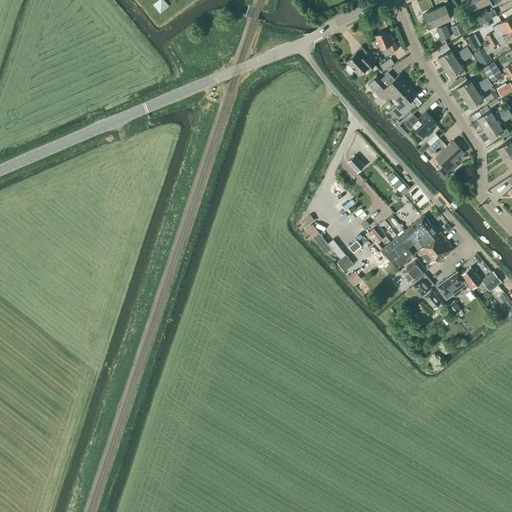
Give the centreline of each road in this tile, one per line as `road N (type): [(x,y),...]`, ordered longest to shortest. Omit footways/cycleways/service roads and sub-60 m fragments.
road 1 (tertiary): [(0,170),(298,44)]
road 2 (residential): [(298,44),(472,244),(436,276)]
road 3 (residential): [(511,231),(482,198),(475,146),(393,0)]
